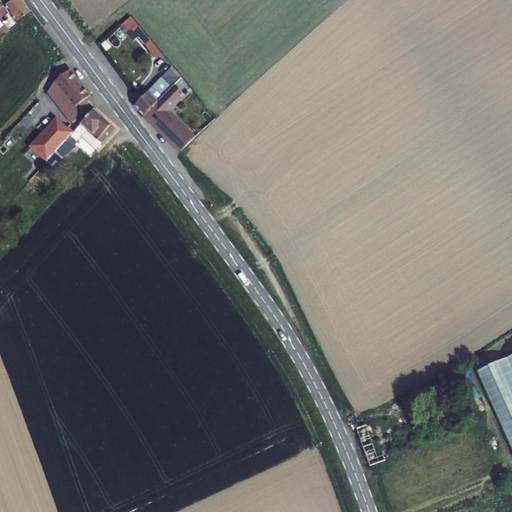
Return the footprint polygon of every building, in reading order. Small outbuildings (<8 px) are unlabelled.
[(14,29),(28,16),(14,0),(12,2),(9,0),(0,0),(0,47),(17,32),(14,29)] [(153,59),(160,54),(132,15),(119,25),(124,33),(131,28),(153,59)] [(166,89),(183,71),(179,66),(161,85),(163,87),(158,93),(160,96),(166,89)] [(60,88),(92,121),(101,110),(93,103),(98,98),(75,73),(60,88)] [(139,102),(147,110),(160,96),(158,93),(163,87),(161,85),(158,82),(139,102)] [(147,110),(175,135),(188,121),(163,98),(169,92),(166,89),(160,96),(147,110)] [(92,121),(89,124),(109,143),(119,132),(122,129),(101,110),(92,121)] [(511,351),(483,363),(511,433),(511,351)] [(390,417),(396,430),(407,424),(401,412),(390,417)] [(377,421),(363,426),(370,445),(381,440),(377,431),(380,430),(377,421)] [(385,451),(381,440),(370,445),(376,462),(389,457),(387,450),(385,451)]
